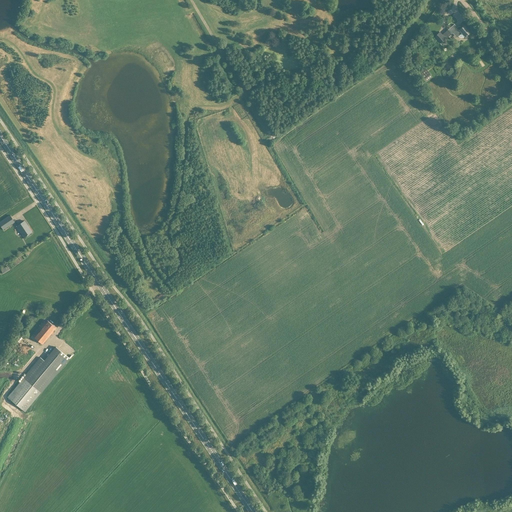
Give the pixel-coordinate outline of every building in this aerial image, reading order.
[(454,24),(451,27),(449,29),(457,38),(458,36),(459,37),(460,37),(461,37),(462,37),(463,37),(464,36),(465,37),(470,32),(465,25),(461,28),(461,27),(460,27),(459,27),(458,27),(457,27),(454,24)] [(433,37),(440,43),(445,38),(439,31),(433,37)] [(432,78),(425,70),(422,73),(427,80),(430,83),(433,80),(432,78)] [(0,225),(3,230),(10,225),(14,222),(10,215),(0,221),(0,225)] [(24,237),(27,235),(28,235),(28,234),(30,233),(27,228),(28,227),(24,221),(17,226),(24,237)] [(52,333),(52,334),(54,332),(53,332),(55,330),(54,329),(56,327),(48,320),(46,322),(44,321),(31,337),(34,340),(36,338),(43,344),(52,333)] [(7,397),(24,411),(57,372),(58,372),(70,358),(56,347),(44,361),(40,357),(7,397)]
